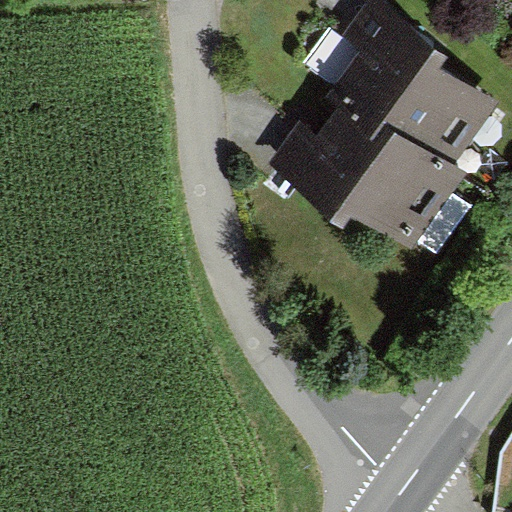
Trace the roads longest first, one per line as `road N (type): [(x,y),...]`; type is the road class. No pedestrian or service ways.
road 1 (residential): [(405,488),(283,370),(237,270),(213,193),(197,0)]
road 2 (tertiary): [(405,488),(511,337)]
